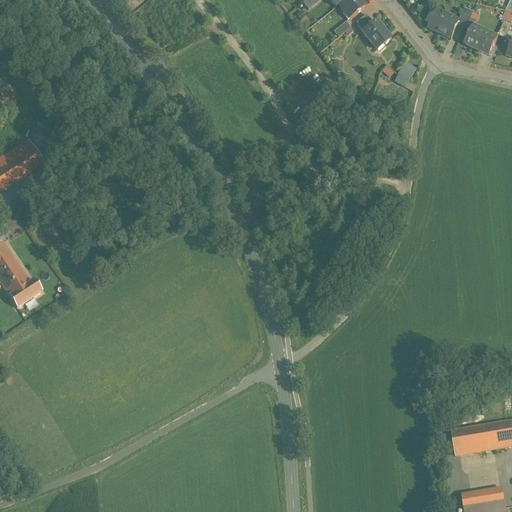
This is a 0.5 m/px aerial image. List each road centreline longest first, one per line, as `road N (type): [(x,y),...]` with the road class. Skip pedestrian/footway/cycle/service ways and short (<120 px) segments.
road 1 (secondary): [(280,365),(248,249),(221,188),(182,121),(88,0)]
road 2 (residential): [(436,71),(422,96),(387,255),(328,334),(280,365)]
road 3 (unclassified): [(280,365),(93,470),(0,506)]
road 4 (unknown): [(0,137),(45,124),(182,121)]
road 5 (secondary): [(293,511),(280,365)]
